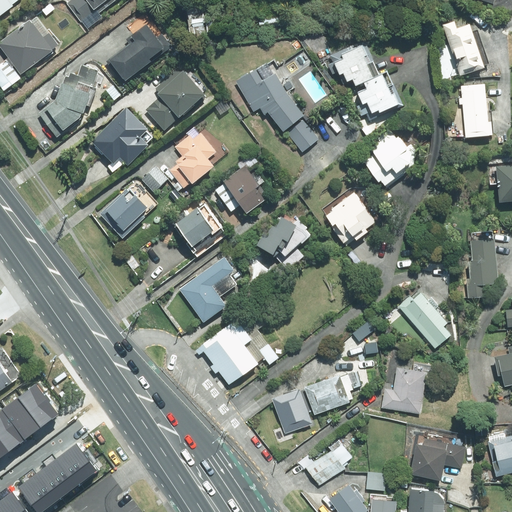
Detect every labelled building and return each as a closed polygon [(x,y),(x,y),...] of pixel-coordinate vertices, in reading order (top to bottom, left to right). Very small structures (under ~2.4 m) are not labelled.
[(0,0),(0,14),(12,6),(7,0),(0,0)] [(98,13),(113,0),(69,0),(66,3),(80,22),(96,10),(98,13)] [(180,20),(184,39),(209,34),(206,17),(197,18),(194,2),(180,5),(183,20),(180,20)] [(56,44),(34,16),(28,21),(27,20),(0,39),(0,49),(18,74),(50,50),(49,50),(56,44)] [(455,28),(453,22),(441,26),(456,69),(451,71),(452,76),(458,74),(458,76),(482,68),(467,24),(455,28)] [(162,35),(154,24),(137,36),(141,41),(130,50),(127,47),(109,60),(124,80),(128,77),(130,81),(158,61),(156,59),(168,50),(169,52),(176,47),(165,33),(162,35)] [(110,35),(94,47),(106,62),(121,50),(110,35)] [(360,82),(378,75),(363,41),(330,56),(333,63),(328,65),(332,75),(337,73),(343,85),(351,82),(351,81),(353,86),(360,82)] [(0,88),(2,91),(18,78),(4,59),(0,61),(0,88)] [(56,136),(81,116),(96,71),(69,61),(57,97),(37,113),(56,136)] [(263,80),(256,68),(235,80),(253,112),(259,108),(263,115),(266,113),(280,132),(285,128),(288,132),(286,133),(301,152),(318,139),(301,116),(302,115),(284,93),(274,74),(263,80)] [(204,96),(182,70),(181,71),(177,70),(157,88),(159,91),(156,94),(159,97),(146,109),(164,129),(191,105),(192,106),(204,96)] [(378,75),(360,82),(363,90),(354,93),(359,105),(356,107),(360,116),(365,114),(368,121),(402,106),(386,71),(378,75)] [(486,137),(483,84),(459,86),(463,138),(486,137)] [(228,98),(218,107),(224,115),(235,105),(228,98)] [(124,165),(145,144),(138,137),(146,129),(124,107),(89,141),(110,163),(117,157),(124,165)] [(365,167),(365,168),(367,171),(375,182),(376,181),(378,180),(382,185),(383,184),(385,187),(403,175),(401,171),(411,164),(414,150),(409,144),(405,147),(399,138),(398,138),(396,136),(394,138),(388,129),(376,137),(378,141),(369,147),(373,153),(361,161),(365,167)] [(188,184),(210,167),(204,160),(215,152),(200,132),(192,139),(189,135),(174,147),(181,156),(174,161),(176,164),(168,170),(182,187),(187,183),(188,184)] [(221,181),(244,213),(262,200),(253,187),(258,183),(244,164),(221,181)] [(511,164),(495,166),(498,203),(511,201),(511,164)] [(166,184),(153,173),(145,181),(158,192),(166,184)] [(374,222),(354,192),(330,208),(332,211),(325,216),(343,242),(345,241),(347,243),(354,238),(354,240),(366,232),(364,228),(374,222)] [(143,217),(121,193),(97,215),(119,239),(143,217)] [(389,193),(380,199),(384,205),(393,200),(389,193)] [(221,229),(202,203),(188,213),(185,208),(172,218),(175,222),(195,249),(205,242),(206,243),(214,237),(213,236),(221,229)] [(254,246),(269,254),(270,254),(272,257),(275,254),(286,269),(287,268),(304,256),(298,249),(296,246),(296,245),(308,235),(304,229),(305,228),(299,219),(292,224),(279,217),(273,227),(269,225),(265,233),(262,232),(254,246)] [(491,284),(496,277),(492,239),(468,242),(470,261),(466,261),(468,278),(465,279),(467,298),(485,296),(484,285),(491,284)] [(139,265),(131,254),(126,259),(134,270),(139,265)] [(225,256),(177,290),(201,325),(227,307),(213,286),(235,271),(225,256)] [(427,300),(421,293),(413,299),(411,296),(400,306),(435,348),(450,336),(442,326),(446,323),(434,309),(438,306),(431,298),(427,300)] [(204,355),(227,385),(263,358),(267,365),(277,358),(256,330),(263,325),(250,308),(195,350),(198,354),(202,352),(204,355)] [(372,328),(367,322),(363,325),(368,332),(372,328)] [(508,354),(491,358),(495,376),(501,375),(503,387),(511,384),(511,346),(507,348),(508,354)] [(0,391),(15,381),(0,359),(0,391)] [(380,409),(419,415),(424,372),(394,369),(391,391),(383,390),(380,409)] [(351,399),(343,376),(337,377),(337,376),(302,388),(311,416),(347,404),(346,401),(351,399)] [(36,384),(21,395),(44,425),(59,414),(49,402),(51,401),(46,394),(45,395),(36,384)] [(310,425),(296,390),(270,400),(283,435),(310,425)] [(21,395),(5,407),(28,437),(44,425),(21,395)] [(5,407),(0,411),(0,433),(12,449),(28,437),(5,407)] [(0,433),(0,458),(12,449),(0,433)] [(511,435),(486,441),(494,477),(511,472),(511,435)] [(406,475),(437,482),(441,465),(460,468),(464,448),(422,439),(420,448),(412,446),(406,475)] [(76,443),(63,453),(83,480),(96,471),(76,443)] [(351,458),(341,445),(332,451),(332,449),(306,465),(319,485),(344,469),(341,465),(351,458)] [(63,453),(43,469),(63,496),(83,480),(63,453)] [(43,469),(18,487),(37,511),(41,511),(63,496),(43,469)] [(385,474),(367,473),(366,489),(384,491),(385,474)] [(352,491),(347,484),(327,500),(336,511),(364,511),(367,510),(361,503),(364,501),(355,490),(352,491)] [(431,490),(408,489),(406,511),(442,511),(443,501),(435,492),(431,492),(431,490)] [(27,511),(12,491),(0,500),(0,511),(27,511)] [(393,511),(394,501),(368,499),(367,511),(393,511)]
